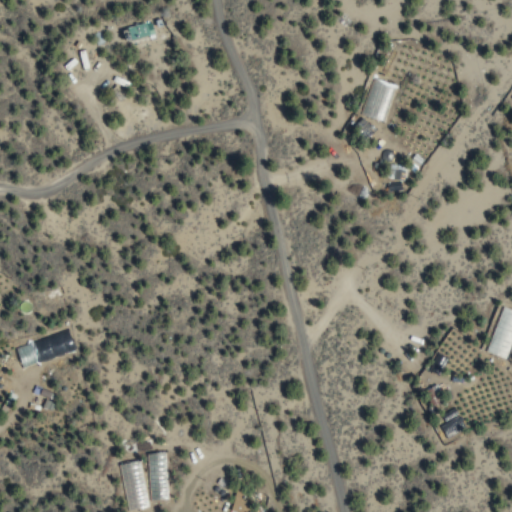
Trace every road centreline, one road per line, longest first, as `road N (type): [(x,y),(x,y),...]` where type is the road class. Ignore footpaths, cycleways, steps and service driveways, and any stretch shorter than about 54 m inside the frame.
road 1 (track): [(338,511),(261,189),(258,144),(211,0)]
road 2 (residential): [(253,124),(118,144),(44,185),(0,180)]
